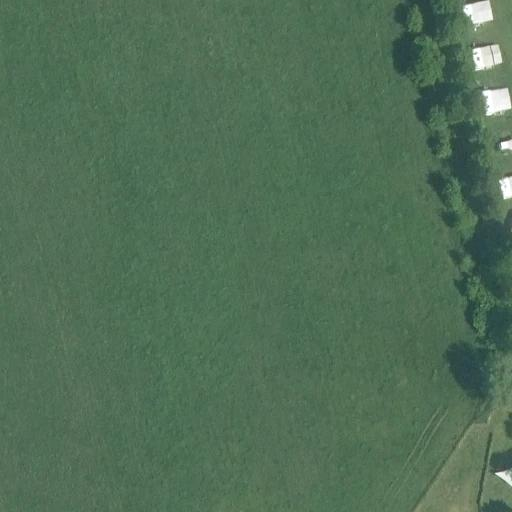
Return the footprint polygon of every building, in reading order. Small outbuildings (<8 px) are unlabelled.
[(463,19),(481,14),(476,0),(463,0),(458,2),(463,19)] [(498,41),(471,46),(474,67),(502,62),(498,41)] [(483,114),(503,109),(499,93),(479,97),(483,114)] [(508,134),(489,137),(492,156),(511,153),(508,134)] [(501,200),(511,199),(511,178),(500,179),(501,200)]
